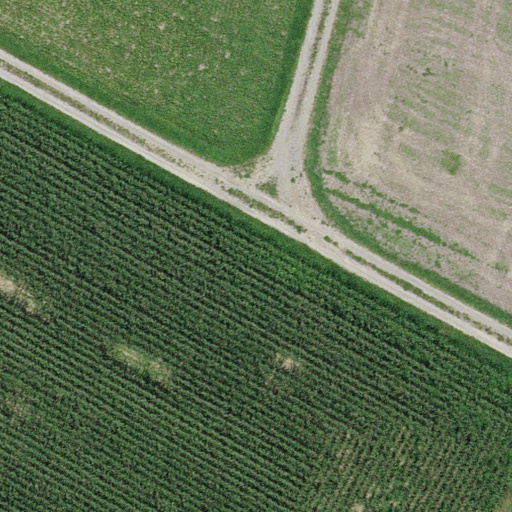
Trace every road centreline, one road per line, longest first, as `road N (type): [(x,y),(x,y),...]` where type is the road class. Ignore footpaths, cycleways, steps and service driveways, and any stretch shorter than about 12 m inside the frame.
road 1 (track): [(511,343),(0,61)]
road 2 (track): [(267,208),(328,0)]
